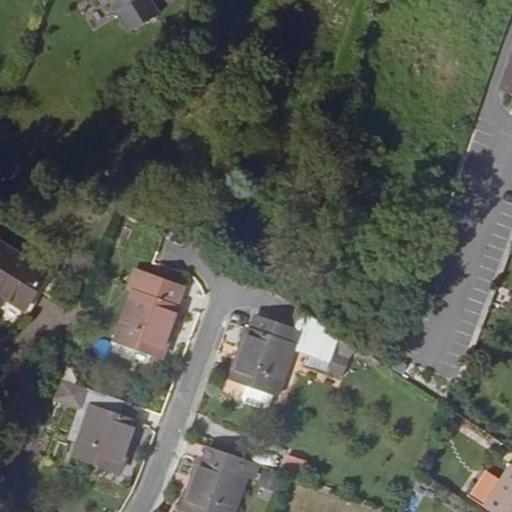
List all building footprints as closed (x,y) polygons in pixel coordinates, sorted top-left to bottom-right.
[(98,0),(125,43),(157,21),(144,1),(145,0),(98,0)] [(511,50),(496,95),(511,101),(511,50)] [(266,88),(251,83),(242,108),(256,114),(266,88)] [(118,216),(124,221),(125,219),(130,206),(123,202),(118,216)] [(130,206),(125,219),(138,228),(142,215),(130,206)] [(42,282),(0,253),(0,300),(21,314),(42,282)] [(173,311),(179,293),(130,276),(124,294),(129,295),(112,345),(158,362),(176,313),(173,311)] [(335,340),(298,315),(292,334),(250,320),(226,383),(272,400),(290,351),(308,358),(326,364),(335,340)] [(323,372),(326,364),(308,358),(305,365),(323,372)] [(135,413),(84,395),(79,410),(87,412),(70,461),(118,478),(135,429),(131,426),(135,413)] [(248,484),(254,469),(204,451),(199,465),(195,463),(178,511),(229,511),(240,482),(248,484)] [(301,475),(306,460),(287,454),(282,468),(301,475)] [(511,511),(511,473),(509,471),(482,511),(511,511)]
